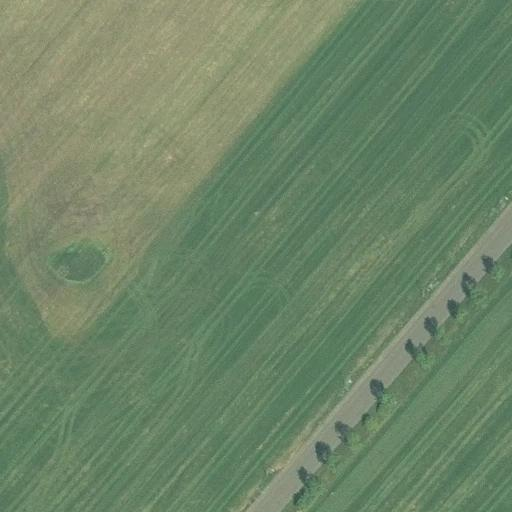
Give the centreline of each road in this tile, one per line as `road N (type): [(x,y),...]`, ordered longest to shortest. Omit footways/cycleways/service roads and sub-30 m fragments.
road 1 (unknown): [(403,511),(504,0)]
road 2 (unknown): [(409,0),(308,511)]
